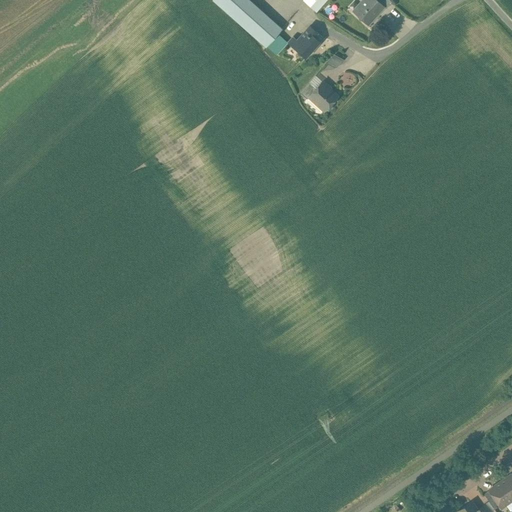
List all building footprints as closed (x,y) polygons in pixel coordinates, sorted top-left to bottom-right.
[(283,27),(251,0),(215,0),(276,55),(287,42),(277,33),(283,27)] [(322,6),(314,0),(305,0),(304,2),(316,12),(322,6)] [(362,0),(353,12),(366,24),(382,6),(383,5),(377,0),(362,0)] [(392,2),(389,0),(377,0),(383,5),(382,6),(386,9),(392,2)] [(309,25),(296,40),(292,37),(287,42),(304,58),(323,37),(309,25)] [(328,62),(337,67),(343,57),(333,52),(328,62)] [(339,83),(350,87),(355,75),(344,71),(339,83)] [(337,96),(322,81),(316,88),(308,96),(309,97),(324,110),(325,109),(328,110),(332,106),(331,103),(337,96)] [(309,82),(300,93),(307,99),(309,97),(308,96),(316,88),(309,82)] [(511,475),(511,474),(500,482),(511,499),(511,475)] [(511,499),(500,482),(488,490),(489,491),(499,506),(500,507),(504,504),(507,504),(511,500),(511,499)] [(499,506),(489,491),(484,494),(494,509),(499,506)] [(471,502),(457,511),(455,511),(453,511),(477,511),(477,510),(471,502)]
